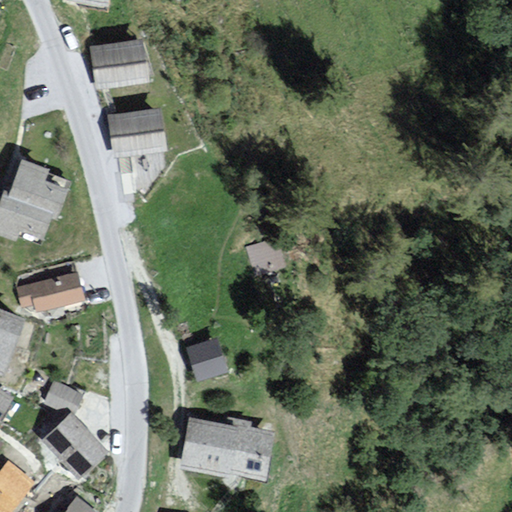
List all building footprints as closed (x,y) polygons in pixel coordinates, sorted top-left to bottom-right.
[(165,35),(103,45),(109,83),(171,73),(165,35)] [(184,108),(123,116),(128,155),(189,148),(184,108)] [(82,181),(24,160),(0,225),(0,226),(58,248),(82,181)] [(296,236),(263,248),(272,275),(306,264),(296,236)] [(84,271),(24,286),(30,313),(91,298),(84,271)] [(40,320),(3,304),(0,310),(0,368),(17,376),(40,320)] [(195,370),(228,363),(221,327),(187,335),(195,370)] [(24,397),(0,382),(0,424),(6,428),(24,397)] [(91,393),(61,382),(54,401),(84,413),(91,393)] [(116,452),(78,416),(54,441),(92,478),(116,452)] [(297,430),(199,416),(192,467),(289,481),(297,430)] [(16,511),(39,479),(13,462),(0,481),(0,503),(13,511),(16,511)] [(102,511),(83,496),(70,511),(102,511)]
